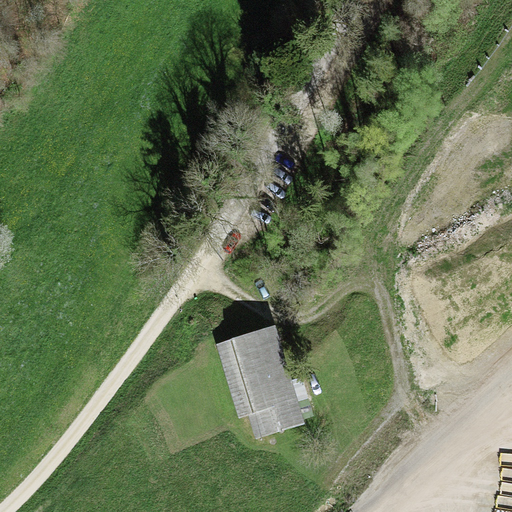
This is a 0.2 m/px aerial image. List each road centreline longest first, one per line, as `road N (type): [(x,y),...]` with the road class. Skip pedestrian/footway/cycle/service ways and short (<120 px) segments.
road 1 (track): [(4,511),(197,271),(261,173)]
road 2 (track): [(369,0),(261,173)]
road 3 (track): [(197,271),(281,321),(350,286)]
